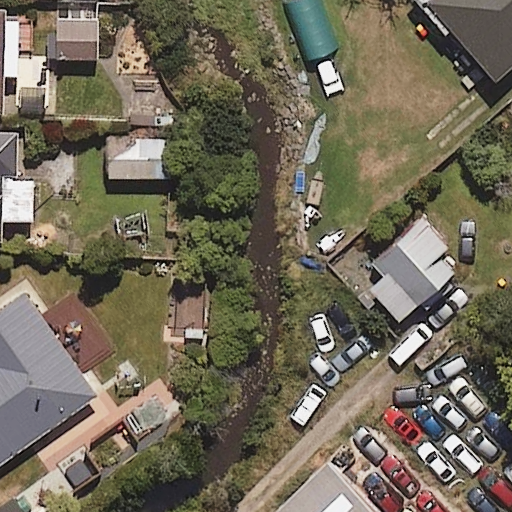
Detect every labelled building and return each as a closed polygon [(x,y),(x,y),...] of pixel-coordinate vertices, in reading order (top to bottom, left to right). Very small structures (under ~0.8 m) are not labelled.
[(511,0),(430,0),(503,81),(511,72),(511,0)] [(0,111),(9,111),(10,74),(22,75),(22,11),(0,10),(0,111)] [(102,57),(100,19),(61,21),(62,59),(102,57)] [(23,132),(0,132),(0,240),(8,240),(9,221),(37,221),(38,179),(22,179),(23,132)] [(176,137),(115,136),(115,176),(175,177),(176,137)] [(456,245),(423,216),(364,283),(409,323),(455,271),(443,260),(456,245)] [(0,466),(99,397),(28,296),(0,315),(0,466)] [(472,511),(369,409),(266,511),(472,511)]
